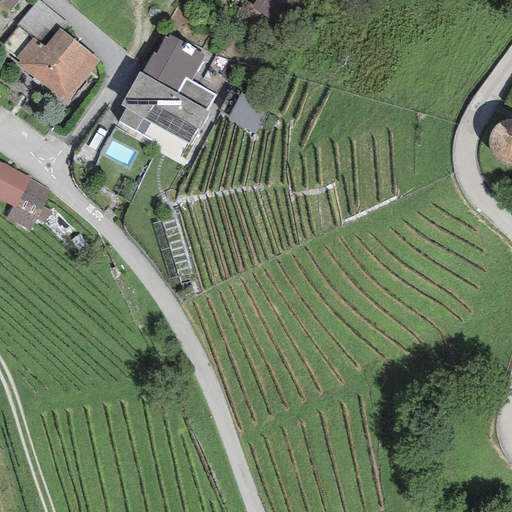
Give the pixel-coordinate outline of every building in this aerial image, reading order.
[(0,0),(0,4),(10,14),(23,0),(0,0)] [(256,0),(251,10),(282,26),(295,0),(256,0)] [(100,61),(59,31),(46,49),(32,39),(14,64),(67,104),(100,61)] [(204,57),(169,37),(167,41),(164,40),(155,56),(152,55),(121,108),(190,147),(209,115),(205,113),(215,95),(190,81),(204,57)] [(511,122),(510,123),(503,125),(497,129),(492,135),(489,142),(489,150),(492,157),(497,163),(503,167),(510,169),(511,168),(511,122)] [(0,200),(14,206),(7,223),(39,235),(48,211),(45,210),(53,187),(0,167),(0,200)]
